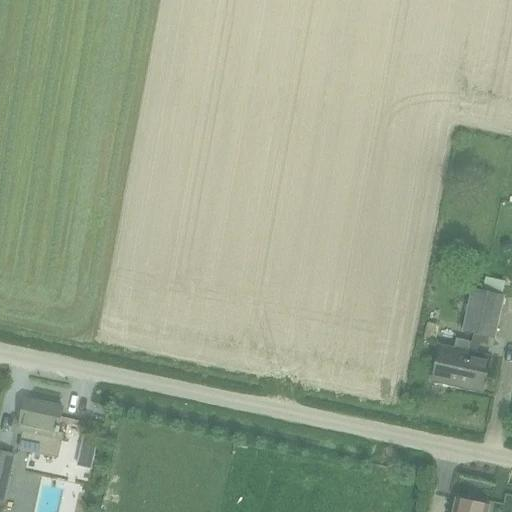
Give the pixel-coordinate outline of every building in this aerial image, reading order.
[(491,216),(488,232),(511,237),(511,209),(510,219),(491,216)] [(502,243),(502,247),(503,250),(508,251),(511,250),(511,245),(511,244),(510,241),(505,241),(502,243)] [(483,290),(483,292),(503,296),(506,282),(487,278),(486,278),(483,290)] [(473,342),(470,344),(469,343),(457,339),(455,348),(441,345),(433,382),(484,393),(492,356),(478,353),(479,348),(488,343),(489,338),(496,339),(506,297),(503,296),(483,292),(472,289),(463,332),(475,334),(473,342)] [(16,419),(13,434),(22,436),(19,451),(59,460),(64,434),(59,433),(65,407),(26,399),(21,421),(16,419)] [(0,451),(0,506),(4,507),(16,456),(0,451)] [(489,511),(491,507),(457,500),(453,511),(489,511)]
